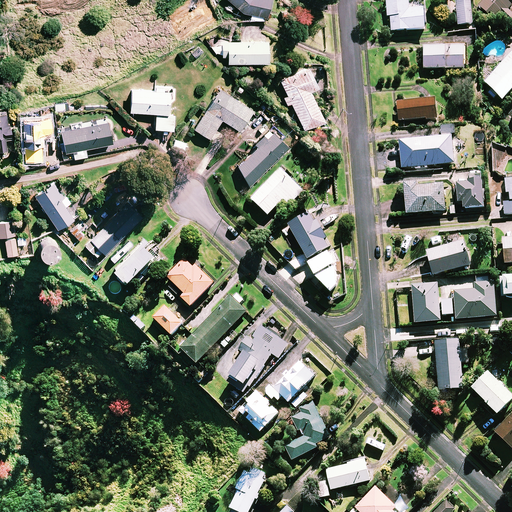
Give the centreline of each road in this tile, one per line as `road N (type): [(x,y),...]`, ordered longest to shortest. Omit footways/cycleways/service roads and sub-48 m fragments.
road 1 (residential): [(348,0),(372,308)]
road 2 (residential): [(187,200),(322,328)]
road 3 (residential): [(378,384),(510,511)]
